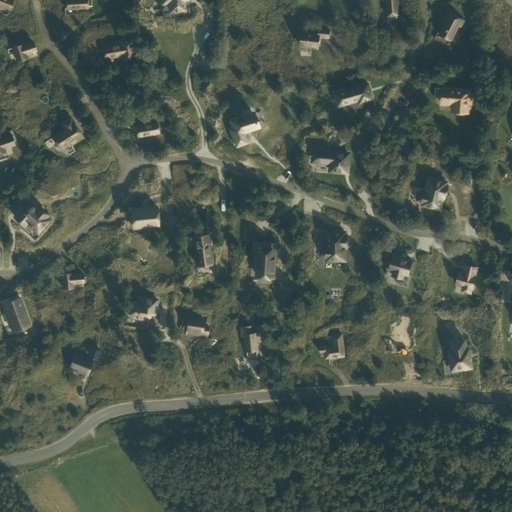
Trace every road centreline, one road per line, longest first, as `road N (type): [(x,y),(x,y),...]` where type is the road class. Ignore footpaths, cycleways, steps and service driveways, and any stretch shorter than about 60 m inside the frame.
road 1 (tertiary): [(0,463),(57,448),(97,418),(124,410),(347,391),(511,398)]
road 2 (unclassified): [(511,252),(456,231),(382,223),(238,166),(175,157),(134,164)]
road 3 (unclassified): [(134,164),(46,33),(35,0)]
road 4 (unclassified): [(134,164),(107,211),(74,240),(39,265),(0,274)]
road 5 (unclassified): [(382,130),(426,22),(422,0)]
